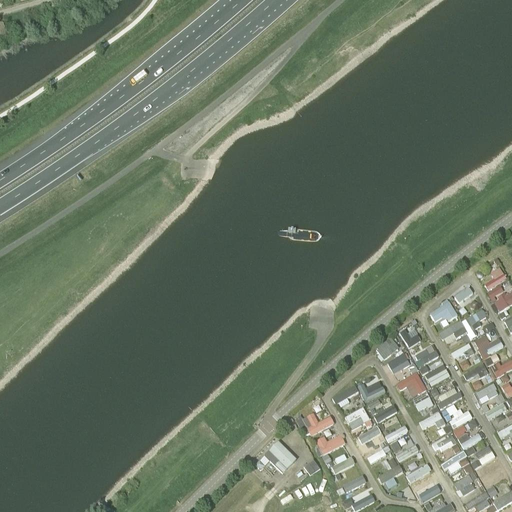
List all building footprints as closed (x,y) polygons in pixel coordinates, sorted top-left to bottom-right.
[(485,292),(504,280),(497,268),(488,274),(491,279),(481,285),(485,292)] [(456,304),(472,294),(467,286),(451,296),(456,304)] [(496,313),(511,304),(511,290),(503,295),(498,286),(485,292),(496,313)] [(480,326),(477,322),(485,318),(481,310),(463,320),(470,332),(480,326)] [(437,321),(440,328),(446,326),(443,318),(437,321)] [(458,321),(437,334),(445,346),(466,333),(458,321)] [(407,349),(419,342),(412,330),(406,334),(403,330),(397,334),(407,349)] [(494,352),(502,349),(497,338),(487,343),(483,336),(472,341),(484,368),(498,361),(494,352)] [(372,349),(382,361),(397,349),(387,337),(372,349)] [(468,344),(449,354),(452,360),(462,354),(465,358),(473,354),(468,344)] [(414,356),(420,367),(436,357),(433,351),(425,356),(422,351),(414,356)] [(402,354),(385,364),(391,375),(408,365),(402,354)] [(466,360),(458,363),(461,370),(469,367),(466,360)] [(487,369),(493,380),(511,368),(511,366),(509,360),(498,366),(496,363),(487,369)] [(482,386),(491,381),(480,364),(461,375),(464,381),(475,375),(482,386)] [(399,379),(411,371),(408,366),(396,373),(399,379)] [(428,388),(447,378),(441,366),(422,375),(428,388)] [(398,391),(404,388),(410,399),(424,391),(415,373),(394,384),(398,391)] [(477,380),(469,384),(473,391),(481,387),(477,380)] [(507,383),(500,387),(507,399),(511,396),(511,386),(509,388),(507,383)] [(383,394),(380,387),(366,393),(362,384),(356,387),(362,403),(383,394)] [(485,395),(488,400),(497,395),(492,385),(472,395),(475,400),(485,395)] [(352,386),(331,398),(338,411),(349,405),(345,398),(356,392),(352,386)] [(438,410),(460,399),(457,393),(454,394),(451,389),(436,397),(439,403),(435,405),(438,410)] [(426,414),(425,409),(430,407),(425,393),(410,400),(418,417),(426,414)] [(478,405),(487,401),(485,396),(476,400),(478,405)] [(483,413),(486,421),(507,411),(503,403),(483,413)] [(391,405),(371,417),(375,424),(395,413),(391,405)] [(360,408),(343,418),(347,425),(358,419),(364,429),(370,425),(360,408)] [(470,420),(466,411),(461,414),(459,410),(451,414),(453,419),(446,422),(450,430),(470,420)] [(296,421),(300,430),(304,428),(309,437),(332,425),(327,417),(317,423),(312,413),(296,421)] [(435,429),(443,425),(437,413),(416,424),(420,431),(433,424),(435,429)] [(511,443),(511,442),(511,424),(495,433),(499,440),(508,435),(511,443)] [(386,443),(406,432),(402,426),(383,437),(386,443)] [(451,431),(458,444),(467,440),(461,426),(451,431)] [(383,436),(390,432),(386,427),(380,430),(383,436)] [(357,442),(377,435),(375,429),(355,436),(357,442)] [(438,449),(440,453),(454,444),(448,434),(430,445),(433,451),(438,449)] [(476,434),(459,445),(462,451),(480,440),(476,434)] [(339,435),(325,442),(323,437),(314,441),(321,455),(343,445),(339,435)] [(281,475),(295,459),(275,441),(253,465),(259,470),(267,462),(281,475)] [(387,449),(393,454),(398,448),(392,443),(387,449)] [(413,445),(394,457),(398,463),(417,451),(413,445)] [(487,447),(473,455),(476,459),(490,451),(487,447)] [(380,449),(364,459),(368,465),(384,455),(380,449)] [(438,465),(441,471),(464,458),(461,452),(438,465)] [(477,460),(480,466),(494,458),(491,452),(477,460)] [(332,476),(353,466),(349,457),(328,467),(332,476)] [(459,468),(467,465),(465,459),(456,462),(459,468)] [(384,460),(379,464),(386,472),(390,468),(384,460)] [(302,467),(308,477),(318,470),(312,461),(302,467)] [(469,465),(472,470),(479,467),(476,461),(469,465)] [(448,475),(459,469),(455,463),(445,469),(448,475)] [(425,465),(404,476),(408,484),(429,473),(425,465)] [(489,478),(486,473),(478,478),(484,489),(504,478),(501,472),(489,478)] [(474,473),(468,475),(470,481),(476,480),(474,473)] [(321,475),(316,477),(320,488),(325,486),(321,475)] [(360,477),(334,490),(337,497),(364,484),(360,477)] [(392,477),(381,482),(385,490),(396,485),(392,477)] [(468,477),(451,483),(454,490),(471,484),(468,477)] [(421,493),(433,488),(431,483),(419,488),(421,493)] [(436,486),(416,498),(420,503),(439,492),(436,486)] [(490,498),(496,495),(492,488),(486,491),(490,498)] [(367,492),(357,496),(359,501),(352,504),(355,511),(372,503),(367,492)] [(511,493),(511,492),(490,502),(494,511),(511,502),(511,493)] [(345,509),(351,504),(348,499),(342,503),(345,509)] [(485,501),(472,507),(474,511),(478,511),(488,507),(485,501)] [(324,502),(309,506),(310,511),(325,507),(324,502)] [(448,511),(452,510),(448,504),(444,507),(441,502),(428,510),(429,511),(448,511)]
